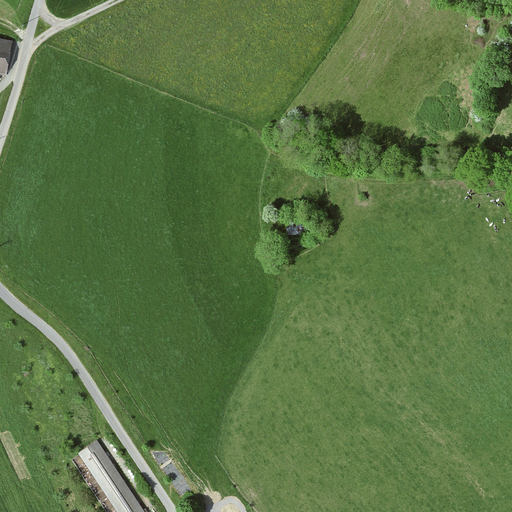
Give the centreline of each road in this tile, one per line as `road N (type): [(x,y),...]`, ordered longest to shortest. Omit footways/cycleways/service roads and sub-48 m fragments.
road 1 (unclassified): [(173,511),(67,352),(0,289)]
road 2 (unclassified): [(0,139),(39,0)]
